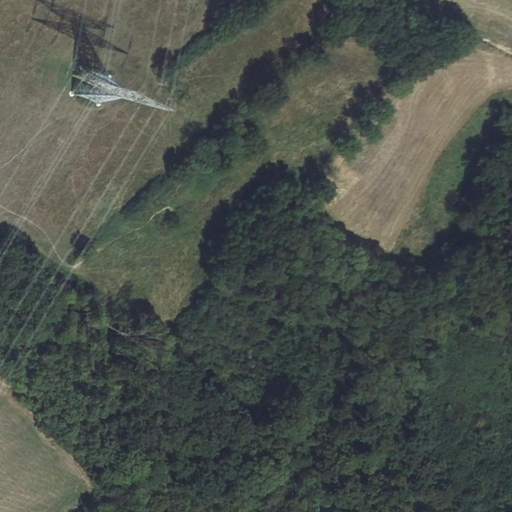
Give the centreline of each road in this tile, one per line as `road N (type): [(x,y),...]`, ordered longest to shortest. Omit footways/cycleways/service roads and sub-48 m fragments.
road 1 (track): [(0,377),(95,423),(146,390),(161,388),(187,402)]
road 2 (track): [(465,511),(471,369)]
